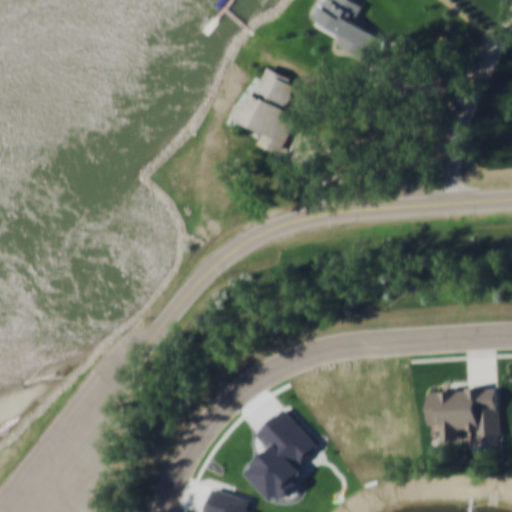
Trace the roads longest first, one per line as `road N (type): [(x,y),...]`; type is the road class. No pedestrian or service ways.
road 1 (residential): [(511,198),(327,212),(247,242),(217,263),(5,511)]
road 2 (residential): [(167,511),(192,448),(227,404),(273,370),(320,350),(511,335)]
road 3 (residential): [(453,202),(459,137),(511,22)]
